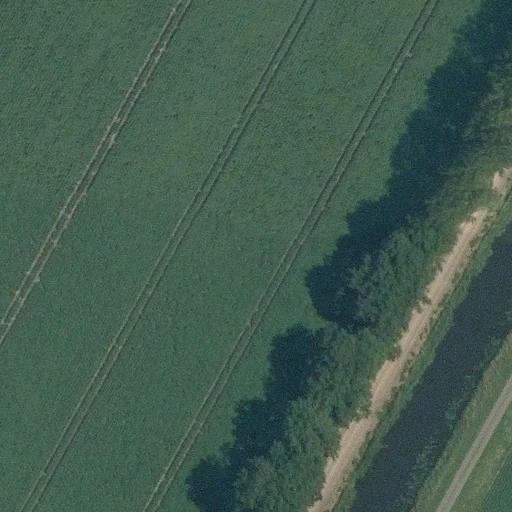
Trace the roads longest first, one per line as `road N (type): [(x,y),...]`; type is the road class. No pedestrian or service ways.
road 1 (track): [(313,511),(511,152)]
road 2 (unclassified): [(447,511),(511,395)]
